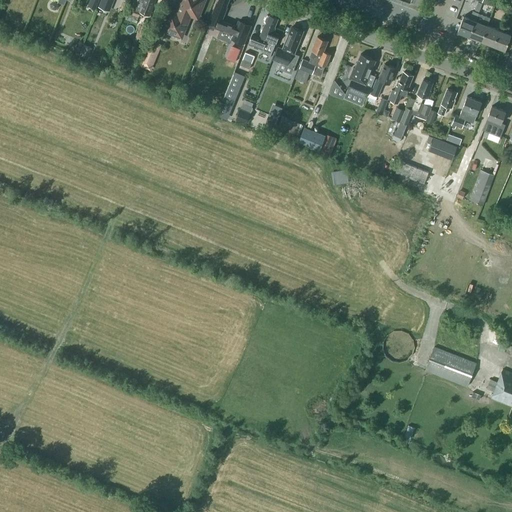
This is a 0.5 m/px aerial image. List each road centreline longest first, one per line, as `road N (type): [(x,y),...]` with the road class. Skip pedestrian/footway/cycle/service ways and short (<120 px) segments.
road 1 (tertiary): [(511,89),(277,0)]
road 2 (track): [(487,357),(490,340),(479,323),(394,279),(347,202)]
road 3 (track): [(496,83),(452,200),(454,221),(474,237)]
